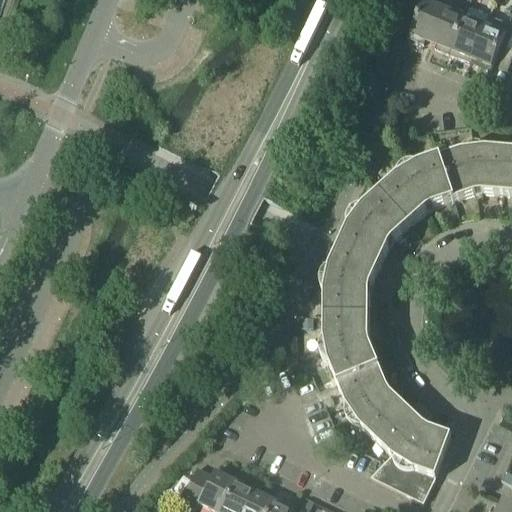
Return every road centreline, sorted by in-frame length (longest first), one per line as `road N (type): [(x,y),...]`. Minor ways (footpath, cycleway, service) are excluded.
road 1 (secondary): [(106,444),(333,0)]
road 2 (residential): [(485,404),(448,393),(421,366),(409,329),(417,291),(442,262),(478,247),(511,251)]
road 3 (unclassified): [(110,0),(23,202)]
road 4 (residential): [(409,511),(275,445),(273,418)]
